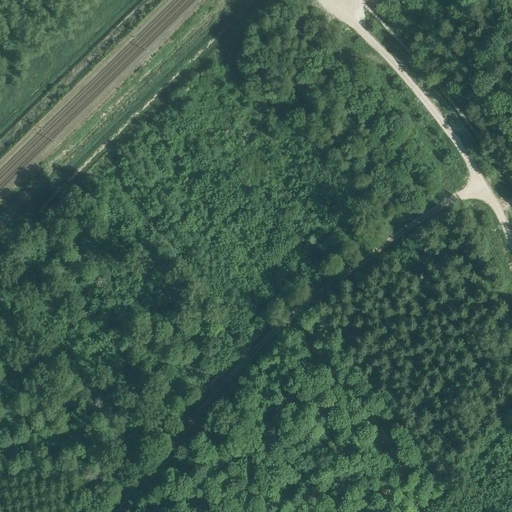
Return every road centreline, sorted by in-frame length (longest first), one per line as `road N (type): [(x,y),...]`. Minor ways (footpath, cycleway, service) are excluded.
road 1 (track): [(255,0),(0,251)]
road 2 (track): [(0,224),(226,0)]
road 3 (track): [(0,144),(147,0)]
road 4 (track): [(0,118),(123,0)]
